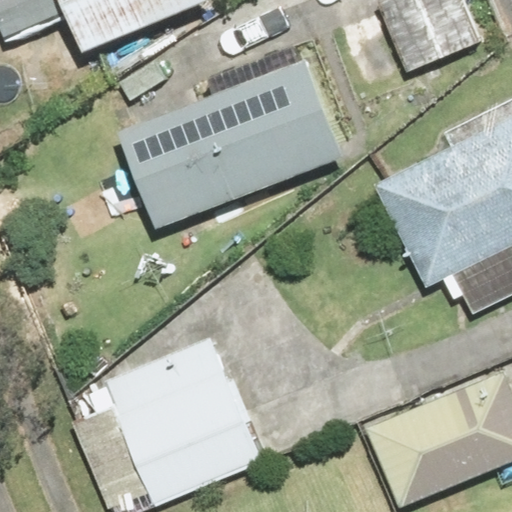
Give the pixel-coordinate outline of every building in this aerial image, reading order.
[(220,7),(216,0),(63,0),(88,61),(220,7)] [(463,0),(378,0),(411,68),(480,36),(463,0)] [(128,133),(163,230),(350,162),(315,65),(128,133)] [(511,125),(384,187),(435,291),(511,254),(511,125)] [(264,464),(216,344),(99,390),(148,510),(264,464)] [(511,370),(511,371),(372,429),(406,511),(408,511),(511,468),(511,370)]
